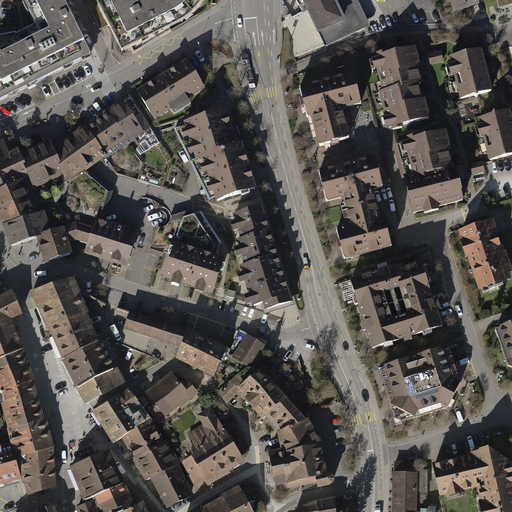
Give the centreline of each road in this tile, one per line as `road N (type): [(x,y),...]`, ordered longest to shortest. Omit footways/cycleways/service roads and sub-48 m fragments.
road 1 (residential): [(12,278),(73,270),(279,335),(300,332)]
road 2 (residential): [(267,76),(397,30),(511,27)]
road 3 (residential): [(253,468),(254,446),(240,419),(207,379),(178,366),(163,366),(75,415)]
road 4 (residential): [(435,228),(498,419)]
road 5 (primary): [(282,160),(327,322)]
road 6 (primary): [(236,14),(247,74),(282,160)]
road 7 (residential): [(64,139),(99,170),(179,203),(184,214)]
road 8 (primary): [(327,322),(371,455)]
road 9 (residential): [(16,285),(60,417)]
road 10 (residential): [(236,14),(117,78)]
road 11 (residential): [(371,455),(498,419)]
road 12 (residential): [(75,415),(160,511)]
